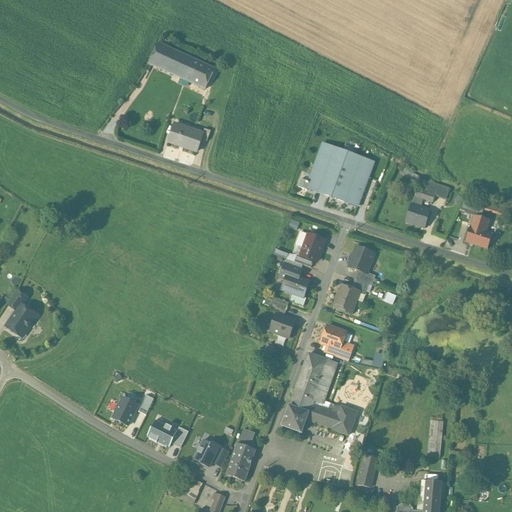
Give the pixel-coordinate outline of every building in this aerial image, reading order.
[(188,58),(158,44),(149,65),(179,78),(188,58)] [(215,70),(188,58),(179,78),(205,91),(215,70)] [(202,134),(175,124),(168,143),(196,153),(201,140),(203,134),(202,134)] [(211,131),(204,129),(202,134),(203,134),(201,140),(207,142),(211,131)] [(374,164),(323,145),(318,159),(368,178),(374,164)] [(368,178),(318,159),(309,183),(310,183),(308,189),(358,207),(368,178)] [(309,183),(301,180),(298,187),(307,190),(308,189),(310,183),(309,183)] [(450,190),(427,183),(423,194),(433,197),(447,201),(450,190)] [(429,212),(420,210),(422,200),(432,203),(433,197),(423,194),(416,192),(406,225),(423,230),(429,212)] [(472,201),(466,199),(461,210),(468,212),(472,201)] [(479,204),(472,201),(468,212),(475,214),(475,215),(479,204)] [(479,204),(475,215),(475,214),(473,219),(480,221),(485,206),(479,204)] [(480,221),(473,219),(470,228),(477,230),(480,221)] [(470,228),(465,242),(487,250),(488,248),(489,248),(489,247),(488,247),(492,235),(477,230),(470,228)] [(324,241),(308,236),(300,257),(313,262),(316,263),(324,241)] [(374,255),(356,248),(349,268),(358,271),(366,274),(367,273),(374,255)] [(313,262),(300,257),(297,255),(294,262),(302,266),(311,269),(313,262)] [(294,262),(286,260),(284,265),(300,271),(302,266),(294,262)] [(300,271),(284,265),(282,273),(298,279),(301,272),(300,271)] [(366,274),(358,271),(355,280),(369,285),(372,286),(375,277),(367,273),(366,274)] [(298,279),(282,273),(280,278),(285,280),(282,290),(292,294),(289,302),(303,307),(306,299),(303,298),(309,283),(298,279)] [(355,280),(352,290),(359,292),(359,294),(365,296),(369,285),(355,280)] [(352,290),(342,286),(334,309),(351,315),(359,294),(359,292),(352,290)] [(27,298),(18,291),(8,306),(17,312),(21,305),(22,306),(27,298)] [(387,293),(385,302),(394,304),(395,295),(387,293)] [(287,307),(272,301),(270,309),(285,314),(287,307)] [(22,306),(21,305),(17,312),(6,328),(22,339),(37,316),(22,306)] [(295,322),(276,315),(270,332),(288,339),(295,322)] [(346,334),(327,327),(321,344),(326,345),(334,348),(340,350),(340,349),(343,342),(346,334)] [(354,347),(343,342),(340,349),(351,353),(354,347)] [(334,348),(326,345),(323,353),(331,356),(334,348)] [(351,353),(340,349),(340,350),(334,348),(331,356),(348,362),(351,353)] [(371,365),(380,369),(385,355),(376,352),(371,365)] [(308,355),(289,407),(282,427),(301,434),(308,414),(311,415),(314,407),(316,402),(323,405),(337,365),(308,355)] [(119,375),(114,377),(117,384),(122,381),(119,375)] [(140,406),(122,397),(111,419),(129,428),(140,406)] [(154,400),(147,397),(139,412),(146,416),(154,400)] [(356,414),(335,406),(332,413),(327,411),(314,407),(311,415),(311,416),(318,418),(316,424),(334,430),(333,431),(348,436),(356,414)] [(155,421),(147,437),(169,448),(171,444),(180,449),(189,433),(179,428),(177,432),(155,421)] [(442,423),(432,422),(429,450),(439,451),(442,423)] [(255,434),(243,430),(238,445),(255,451),(252,441),(255,434)] [(229,453),(203,440),(194,461),(210,469),(212,464),(222,469),(229,453)] [(238,445),(237,444),(226,476),(245,483),(256,451),(255,451),(238,445)] [(377,460),(365,457),(358,486),(370,489),(377,460)] [(445,484),(422,482),(420,497),(425,497),(440,498),(440,499),(444,499),(445,484)] [(225,498),(214,494),(212,501),(214,501),(222,505),(225,498)] [(195,501),(181,495),(179,500),(193,506),(195,501)] [(425,497),(424,511),(438,511),(440,499),(440,498),(425,497)] [(222,505),(214,501),(210,511),(218,511),(219,511),(220,511),(222,505)]
